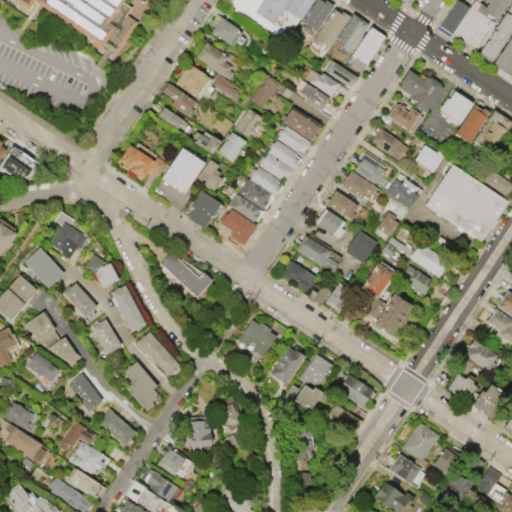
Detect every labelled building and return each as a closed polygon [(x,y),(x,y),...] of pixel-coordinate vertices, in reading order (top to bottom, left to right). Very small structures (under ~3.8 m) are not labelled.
[(16,0),(121,0),(132,7),(127,14),(136,21),(118,48),(111,58),(104,53),(91,44),(93,41),(32,0),(27,7),(16,0)] [(224,0),(222,4),(285,46),(301,23),(315,0),(224,0)] [(320,0),(332,8),(315,34),(310,30),(308,33),(302,30),(305,26),(301,23),(315,0),(320,0)] [(436,25),(452,0),(456,0),(467,7),(471,0),(478,0),(477,2),(484,7),(487,2),(486,1),(485,0),(507,0),(474,50),(436,25)] [(506,9),(511,0),(511,29),(490,62),(477,53),(493,30),(495,31),(497,27),(495,25),(505,12),(508,14),(509,12),(506,9)] [(332,8),(339,14),(341,12),(348,17),(329,45),(320,58),(317,57),(320,53),(308,44),(315,34),(332,8)] [(211,31),(221,17),(237,29),(237,30),(241,33),(232,45),(228,42),(227,43),(211,31)] [(351,17),(335,42),(333,41),(329,45),(344,55),(347,50),(349,52),(366,26),(351,17)] [(370,27),(345,63),(359,72),(384,37),(370,27)] [(511,36),(492,65),(511,78),(511,36)] [(195,56),(205,41),(227,56),(224,61),(231,66),(224,77),(195,56)] [(331,60),(357,77),(352,84),(349,83),(347,85),(324,71),(331,60)] [(175,83),(188,63),(208,77),(195,97),(175,83)] [(330,96),(309,82),(309,81),(304,78),(310,68),(320,75),(321,72),(338,83),(330,96)] [(441,87),(424,112),(413,104),(415,100),(410,97),(411,96),(397,86),(400,82),(398,81),(406,69),(422,79),(424,76),(427,77),(428,75),(439,83),(438,85),(441,87)] [(247,99),(265,73),(276,81),(271,88),(272,89),(259,108),(247,99)] [(218,74),(237,87),(231,97),(211,84),(218,74)] [(188,116),(173,106),(176,102),(172,99),(160,90),(166,81),(193,100),(189,106),(193,109),(188,116)] [(328,98),(320,110),(304,100),(306,97),(298,92),(304,83),(328,98)] [(469,102),(456,122),(448,117),(446,121),(442,118),(444,115),(437,110),(438,109),(436,108),(444,97),(446,99),(452,90),(469,102)] [(386,115),(394,103),(398,106),(399,104),(403,106),(402,108),(407,112),(410,107),(418,113),(417,113),(421,116),(411,131),(407,129),(386,115)] [(466,142),(452,133),(472,104),(479,109),(481,107),(487,111),(466,142)] [(161,106),(181,119),(175,128),(155,115),(161,106)] [(233,127),(247,107),(261,117),(247,137),(233,127)] [(290,108),(318,127),(310,140),(281,121),(290,108)] [(472,140),(491,110),(511,123),(492,153),(472,140)] [(181,131),(186,123),(191,127),(186,134),(181,131)] [(284,125),(309,142),(303,151),(299,148),(296,152),(275,138),(278,135),(276,134),(279,128),(281,130),(284,125)] [(378,127),(401,143),(398,148),(401,150),(396,158),(370,140),(378,127)] [(220,141),(210,154),(193,142),(196,139),(191,136),(195,131),(207,139),(211,134),(220,141)] [(245,141),(231,161),(217,151),(225,139),(223,138),(227,133),(229,134),(231,131),(245,141)] [(275,139),(295,153),(293,157),(298,160),(286,178),(281,175),(279,179),(258,165),(260,162),(258,161),(261,156),(263,157),(270,147),(268,146),(271,141),(273,142),(275,139)] [(118,160),(128,144),(134,147),(137,143),(155,155),(154,156),(165,164),(157,176),(148,170),(142,179),(129,170),(130,168),(118,160)] [(431,171),(412,159),(422,144),(434,152),(436,150),(442,154),(431,171)] [(159,177),(179,146),(202,161),(183,192),(159,177)] [(0,166),(0,164),(11,148),(18,153),(19,151),(31,159),(30,161),(33,163),(25,174),(15,176),(0,166)] [(351,169),(361,155),(383,170),(376,179),(374,178),(371,182),(351,169)] [(209,158),(218,164),(215,168),(220,171),(218,176),(221,178),(211,194),(193,183),(209,158)] [(424,203),(451,163),(507,201),(480,241),(424,203)] [(257,166),(277,180),(275,184),(279,187),(273,195),(249,178),(257,166)] [(483,180),(491,169),(511,183),(511,187),(506,196),(483,180)] [(349,170),(374,187),(372,189),(376,192),(372,198),(368,195),(366,198),(361,195),(359,198),(339,185),(349,170)] [(245,178),(268,193),(260,207),(236,192),(245,178)] [(383,192),(393,178),(400,182),(399,183),(417,195),(408,208),(383,192)] [(203,228),(186,217),(193,206),(190,204),(199,189),(219,202),(203,228)] [(333,189),(356,204),(350,212),(353,214),(349,220),(324,203),(333,189)] [(235,193),(259,209),(256,213),(258,214),(253,221),(228,205),(235,193)] [(242,245),(229,236),(233,231),(219,222),(225,212),(226,213),(230,208),(255,225),(242,245)] [(324,208),(344,222),(340,227),(344,229),(338,237),(315,221),(324,208)] [(376,226),(380,219),(381,219),(385,211),(394,216),(392,219),(396,221),(389,233),(384,230),(376,226)] [(61,221),(84,236),(77,247),(74,246),(66,257),(59,252),(60,250),(48,242),(51,237),(49,236),(56,226),(57,227),(61,221)] [(0,222),(16,233),(10,241),(12,242),(8,248),(5,246),(0,253),(0,222)] [(344,250),(358,230),(375,242),(361,262),(344,250)] [(294,249),(303,235),(328,252),(324,256),(336,264),(330,273),(294,249)] [(407,256),(386,241),(390,235),(404,245),(406,242),(410,244),(408,246),(412,249),(407,256)] [(439,235),(452,244),(449,249),(436,241),(439,235)] [(385,242),(393,247),(388,256),(379,250),(385,242)] [(409,257),(419,243),(444,260),(441,264),(444,266),(437,276),(409,257)] [(46,286),(22,260),(37,246),(61,272),(46,286)] [(159,262),(169,251),(198,277),(202,272),(210,279),(196,295),(159,262)] [(100,286),(93,272),(82,266),(91,252),(103,261),(100,265),(107,261),(116,278),(100,286)] [(304,291),(278,273),(288,259),(314,277),(304,291)] [(358,286),(375,262),(390,272),(374,297),(358,286)] [(421,293),(398,279),(407,264),(430,279),(421,293)] [(35,289),(9,318),(0,310),(0,295),(19,274),(35,289)] [(83,316),(61,293),(67,287),(65,286),(67,285),(68,286),(73,282),(95,305),(90,310),(91,311),(89,313),(88,311),(83,316)] [(311,282),(314,285),(312,288),(316,291),(321,283),(329,288),(319,304),(303,293),(305,290),(306,291),(311,282)] [(338,282),(352,291),(338,312),(331,307),(324,302),(338,282)] [(130,331),(108,291),(114,288),(113,287),(116,286),(117,287),(123,284),(144,323),(137,327),(138,328),(136,329),(135,328),(130,331)] [(508,290),(511,292),(511,316),(497,306),(508,290)] [(409,305),(388,335),(371,323),(374,318),(364,311),(375,297),(385,304),(392,293),(409,305)] [(485,322),(488,317),(489,318),(493,314),(491,312),(494,308),(511,319),(511,323),(510,326),(511,327),(511,339),(509,344),(494,334),(497,330),(485,322)] [(24,323),(42,311),(54,328),(36,340),(24,323)] [(90,326),(95,322),(95,321),(97,319),(98,321),(103,317),(119,344),(106,352),(90,326)] [(250,318),(257,323),(259,321),(269,327),(267,330),(275,335),(262,355),(251,349),(254,344),(249,341),(246,346),(236,339),(250,318)] [(0,329),(6,327),(10,334),(11,334),(17,346),(11,348),(11,351),(14,357),(9,359),(9,360),(0,365),(0,329)] [(135,341),(139,336),(141,334),(142,335),(147,330),(176,363),(164,374),(135,341)] [(46,347),(64,336),(75,354),(65,361),(46,347)] [(471,339),(495,355),(491,361),(494,363),(488,372),(463,355),(468,347),(467,346),(471,339)] [(286,346),(293,351),(294,349),(302,355),(284,383),(268,373),(286,346)] [(50,381),(41,375),(40,376),(25,365),(34,351),(50,362),(49,363),(58,369),(50,381)] [(472,362),(465,372),(452,363),(459,353),(472,362)] [(313,354),(328,363),(314,386),(299,376),(313,354)] [(133,360),(154,384),(150,387),(154,392),(153,398),(150,401),(152,404),(145,410),(141,405),(140,406),(129,392),(130,391),(126,385),(130,382),(122,370),(126,367),(125,366),(127,364),(128,364),(133,360)] [(66,382),(71,379),(70,377),(73,374),(75,376),(80,372),(100,400),(96,403),(97,405),(93,408),(91,406),(87,410),(66,382)] [(360,406),(335,389),(346,372),(372,389),(360,406)] [(456,373),(475,386),(465,401),(445,388),(456,373)] [(0,375),(13,380),(10,388),(0,384),(0,375)] [(470,403),(479,389),(483,391),(488,383),(503,393),(488,416),(486,415),(486,416),(480,412),(481,411),(478,409),(477,410),(471,406),(472,404),(470,403)] [(298,388),(285,406),(279,402),(291,384),(298,388)] [(293,399),(303,384),(311,389),(313,387),(321,392),(310,407),(305,403),(303,406),(293,399)] [(0,410),(0,407),(1,405),(5,408),(7,405),(9,406),(11,401),(15,404),(16,403),(20,405),(20,406),(31,413),(26,421),(28,422),(24,428),(1,415),(3,412),(0,410)] [(334,401),(361,419),(353,430),(327,412),(334,401)] [(222,406),(230,403),(234,411),(236,410),(237,414),(239,421),(236,422),(237,426),(223,432),(212,407),(221,404),(222,406)] [(101,424),(100,424),(97,421),(109,408),(111,411),(132,430),(132,429),(135,432),(123,445),(119,442),(120,441),(101,424)] [(511,408),(500,427),(511,433),(511,408)] [(208,415),(209,444),(190,445),(188,417),(208,415)] [(294,458),(287,427),(298,425),(296,420),(306,418),(312,448),(302,450),(304,456),(294,458)] [(71,446),(67,444),(63,450),(56,445),(73,420),(84,427),(82,429),(90,435),(85,442),(77,437),(71,446)] [(400,446),(417,421),(437,435),(422,458),(427,462),(423,469),(411,461),(415,456),(400,446)] [(9,423),(41,444),(39,447),(45,451),(38,462),(32,457),(30,460),(23,456),(25,453),(5,440),(9,432),(5,429),(9,423)] [(238,445),(226,450),(223,443),(235,438),(238,445)] [(90,472),(84,469),(83,469),(79,467),(80,466),(67,459),(71,452),(72,452),(79,440),(84,443),(101,453),(98,459),(101,461),(97,468),(94,466),(90,472)] [(156,463),(168,445),(189,460),(181,472),(177,469),(173,474),(156,463)] [(442,447),(456,457),(445,474),(430,463),(442,447)] [(387,468),(397,453),(418,468),(408,483),(387,468)] [(477,458),(484,463),(457,501),(442,491),(454,473),(461,478),(462,476),(464,477),(477,458)] [(487,466),(499,474),(484,497),(472,490),(487,466)] [(76,468),(100,484),(93,494),(97,496),(95,498),(92,496),(91,497),(67,480),(76,468)] [(153,470),(177,486),(167,501),(148,488),(150,485),(146,481),(153,470)] [(296,471),(296,481),(308,482),(309,472),(296,471)] [(55,476),(90,500),(82,511),(80,511),(61,499),(61,498),(50,490),(53,486),(50,484),(55,476)] [(392,511),(370,496),(382,480),(401,494),(404,490),(412,496),(407,505),(404,502),(396,511),(392,511)] [(14,511),(8,503),(7,501),(7,500),(7,499),(7,498),(8,497),(8,496),(9,496),(6,491),(18,483),(28,498),(26,500),(28,504),(40,496),(49,508),(53,505),(58,511),(14,511)] [(250,511),(230,511),(215,502),(227,484),(252,501),(248,508),(252,510),(250,511)] [(151,511),(135,501),(144,487),(164,501),(156,511),(151,511)] [(496,501),(490,497),(494,491),(503,497),(505,494),(511,498),(511,511),(504,511),(493,505),(496,501)] [(122,511),(130,502),(144,511),(143,511),(122,511)] [(189,511),(199,502),(209,511),(189,511)]
